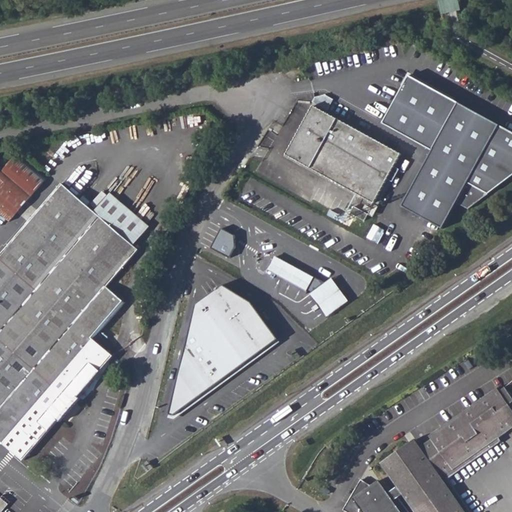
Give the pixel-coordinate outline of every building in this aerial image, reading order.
[(404,208),(444,228),(458,202),(469,210),(511,176),(511,134),(410,76),(385,123),(432,151),(404,208)] [(286,154),(374,203),(400,154),(313,106),(286,154)] [(2,171),(0,169),(0,219),(7,225),(45,182),(15,156),(2,171)] [(92,340),(101,328),(122,304),(104,288),(138,249),(135,247),(151,227),(111,195),(96,214),(62,184),(8,246),(0,255),(0,441),(22,461),(112,358),(92,340)] [(353,214),(367,222),(371,215),(356,207),(353,214)] [(222,231),(211,251),(231,259),(236,251),(235,237),(222,231)] [(277,256),(277,257),(269,270),(269,271),(275,274),(283,260),(277,256)] [(297,267),(283,260),(275,274),(289,282),(307,291),(314,277),(297,267)] [(311,294),(326,283),(314,277),(307,291),(311,294)] [(311,294),(320,306),(328,318),(350,302),(342,291),(332,278),(326,283),(311,294)] [(196,304),(169,415),(174,416),(279,339),(252,302),(223,285),(196,304)] [(467,511),(441,475),(452,468),(454,471),(511,430),(511,406),(511,405),(511,404),(511,394),(507,388),(501,391),(499,389),(430,437),(433,440),(422,447),(419,444),(414,448),(411,444),(389,460),(391,463),(385,468),(398,487),(389,494),(386,496),(372,487),(362,481),(348,505),(350,506),(346,511),(409,511),(400,499),(404,496),(414,511),(467,511)] [(417,440),(411,444),(414,448),(419,444),(417,440)] [(380,481),(372,487),(386,496),(389,494),(380,481)]
